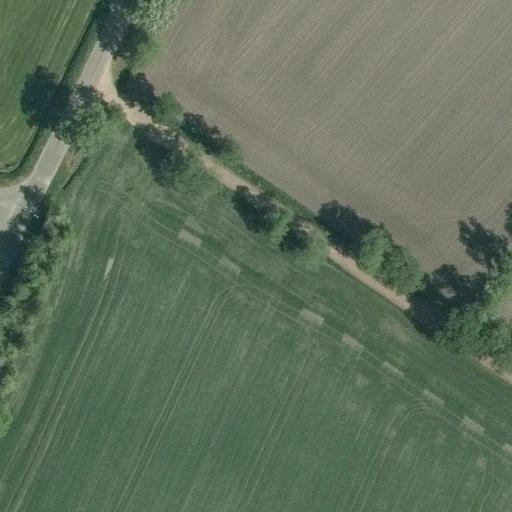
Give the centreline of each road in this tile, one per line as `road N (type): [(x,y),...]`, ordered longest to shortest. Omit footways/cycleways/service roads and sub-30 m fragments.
road 1 (track): [(85,86),(511,380)]
road 2 (unclassified): [(19,215),(128,0)]
